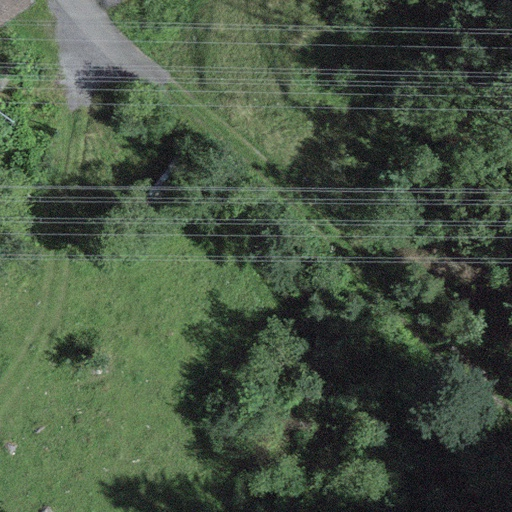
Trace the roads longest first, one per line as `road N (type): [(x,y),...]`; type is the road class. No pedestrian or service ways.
road 1 (track): [(86,29),(314,221),(480,385),(511,399)]
road 2 (track): [(86,29),(49,302),(0,399)]
